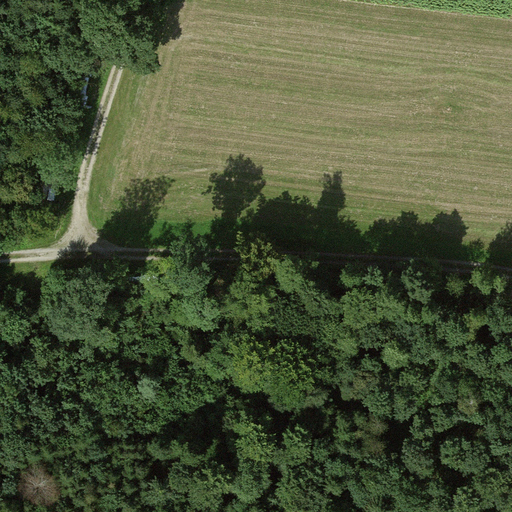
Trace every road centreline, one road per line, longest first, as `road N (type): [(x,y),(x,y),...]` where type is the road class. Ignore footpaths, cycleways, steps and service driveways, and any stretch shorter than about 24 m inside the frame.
road 1 (track): [(511,274),(341,256),(0,258)]
road 2 (track): [(65,254),(136,0)]
